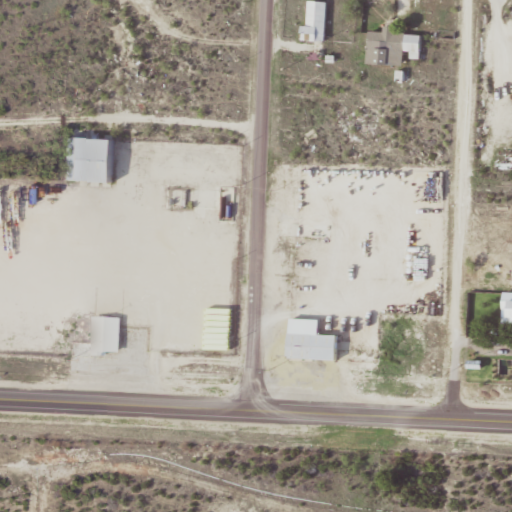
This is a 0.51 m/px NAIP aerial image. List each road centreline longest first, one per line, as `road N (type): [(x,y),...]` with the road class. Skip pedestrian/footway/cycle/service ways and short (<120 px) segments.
road 1 (secondary): [(511,418),(80,405)]
road 2 (residential): [(457,416),(470,0)]
road 3 (residential): [(254,409),(270,0)]
